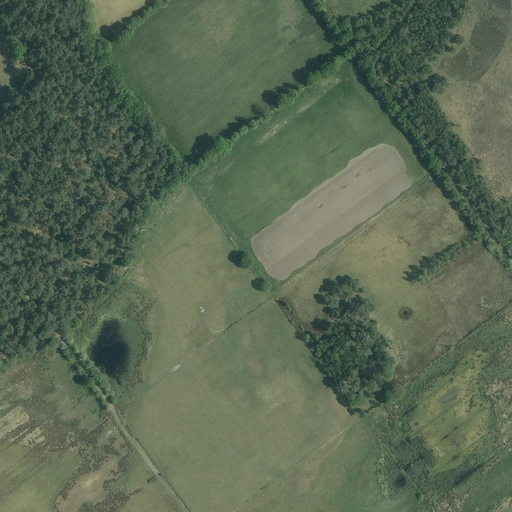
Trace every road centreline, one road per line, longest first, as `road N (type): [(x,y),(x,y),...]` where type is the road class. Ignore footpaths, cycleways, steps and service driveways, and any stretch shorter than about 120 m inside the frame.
road 1 (track): [(511,262),(318,0)]
road 2 (track): [(184,511),(0,258)]
